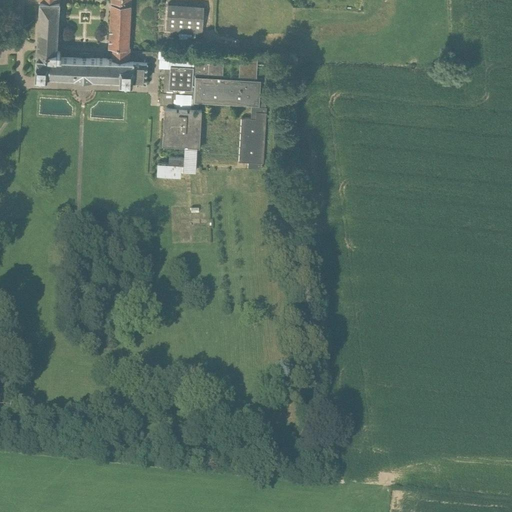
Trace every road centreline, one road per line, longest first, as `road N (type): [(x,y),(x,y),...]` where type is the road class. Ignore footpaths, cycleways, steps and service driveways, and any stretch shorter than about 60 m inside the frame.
road 1 (track): [(285,47),(340,511)]
road 2 (unclassified): [(152,96),(16,89),(21,0)]
